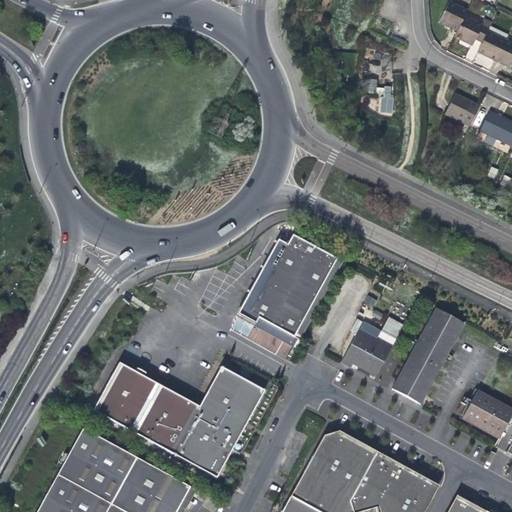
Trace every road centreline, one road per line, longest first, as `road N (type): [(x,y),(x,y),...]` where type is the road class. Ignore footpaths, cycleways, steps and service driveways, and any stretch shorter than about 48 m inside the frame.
road 1 (residential): [(241,511),(303,379),(511,493)]
road 2 (secondary): [(252,202),(311,201),(511,300)]
road 3 (secondary): [(511,245),(310,143),(279,106)]
road 4 (primary): [(0,446),(96,288),(147,243)]
road 5 (primary): [(61,191),(73,232),(65,267),(0,389)]
road 6 (residential): [(511,94),(426,46),(418,0)]
